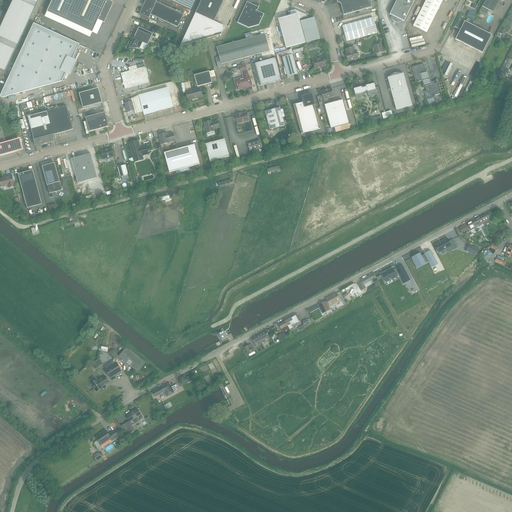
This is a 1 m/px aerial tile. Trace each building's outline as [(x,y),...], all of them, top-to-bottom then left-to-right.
[(38,0),(12,0),(7,14),(0,28),(0,70),(5,73),(38,0)] [(52,0),(47,12),(87,30),(92,33),(98,20),(104,23),(113,2),(107,0),(52,0)] [(177,27),(183,15),(156,2),(157,0),(155,0),(145,0),(139,14),(148,19),(150,15),(177,27)] [(192,0),(168,0),(177,4),(191,10),(195,1),(192,0)] [(201,0),(195,13),(180,47),(221,35),(224,27),(214,22),(223,0),(201,0)] [(340,4),(343,15),(371,7),(371,1),(368,0),(328,0),(335,4),(337,2),(340,4)] [(389,14),(390,15),(392,16),(391,18),(392,19),(393,20),(394,21),(396,22),(397,22),(398,22),(400,22),(401,20),(403,22),(404,22),(404,21),(414,0),(396,0),(389,14)] [(425,0),(413,26),(426,33),(442,0),(425,0)] [(507,0),(485,0),(482,7),(492,12),(499,0),(505,3),(507,0)] [(259,25),(262,19),(264,14),(257,11),(259,6),(258,6),(258,7),(247,2),(237,23),(248,28),(259,25)] [(299,20),(307,18),(307,15),(305,14),(295,10),(291,11),(287,12),(288,17),(278,19),(286,48),(305,43),(299,20)] [(467,16),(474,20),(476,15),(469,11),(467,16)] [(320,39),(314,17),(300,21),(306,43),(320,39)] [(346,43),(355,41),(358,40),(357,39),(377,33),(373,17),(342,26),(344,34),(342,37),(346,43)] [(458,19),(454,27),(459,29),(464,21),(458,19)] [(491,35),(464,21),(455,39),(482,53),(491,35)] [(33,23),(0,95),(0,97),(2,98),(62,81),(66,71),(68,72),(73,62),(71,62),(78,45),(79,45),(33,23)] [(152,34),(138,28),(133,39),(133,38),(132,39),(133,39),(129,48),(140,49),(142,43),(147,45),(152,34)] [(269,51),(265,34),(240,41),(245,58),(269,51)] [(245,58),(240,41),(216,47),(219,57),(215,58),(218,68),(225,66),(224,64),(245,58)] [(382,52),(380,44),(374,45),(376,53),(382,52)] [(358,58),(357,57),(358,56),(359,56),(359,55),(359,53),(358,52),(357,52),(356,52),(356,51),(355,51),(353,47),(345,49),(346,53),(345,53),(347,61),(358,58)] [(292,55),(282,58),(287,77),(297,74),(292,55)] [(314,70),(319,69),(322,68),(322,67),(325,66),(323,57),(312,60),(314,70)] [(254,63),(260,86),(281,80),(275,58),(254,63)] [(503,66),(500,72),(506,75),(509,69),(511,70),(511,60),(507,58),(503,66)] [(126,72),(121,74),(123,83),(124,82),(125,85),(124,85),(125,89),(130,88),(149,83),(144,67),(144,64),(128,68),(129,71),(126,72)] [(423,64),(411,67),(416,83),(427,79),(423,64)] [(237,90),(246,87),(251,86),(249,76),(248,76),(247,71),(242,72),(244,78),(234,80),(237,90)] [(212,83),(210,78),(209,72),(194,76),(196,82),(197,87),(212,83)] [(387,78),(388,83),(396,110),(412,106),(403,74),(399,75),(399,73),(397,73),(395,73),(393,74),(392,74),(390,75),(391,77),(387,78)] [(353,86),(354,91),(356,98),(356,97),(363,95),(363,96),(363,94),(367,92),(368,95),(368,93),(375,91),(376,93),(373,81),(373,82),(365,84),(365,83),(365,85),(361,86),(360,84),(360,86),(353,87),(353,86)] [(424,91),(426,96),(427,100),(435,97),(435,96),(440,94),(437,85),(436,81),(429,83),(429,84),(425,86),(426,91),(424,91)] [(83,108),(97,104),(102,103),(98,88),(79,94),(83,108)] [(138,96),(142,110),(144,115),(173,107),(167,88),(138,96)] [(185,92),(187,100),(201,97),(199,89),(185,92)] [(333,96),(331,89),(321,92),(323,99),(333,96)] [(293,105),(301,134),(320,129),(313,105),(314,105),(311,94),(301,97),(303,102),(293,105)] [(127,113),(134,111),(131,99),(126,100),(126,103),(124,104),(127,113)] [(330,129),(348,124),(342,100),(324,105),(330,129)] [(35,146),(37,145),(55,141),(53,135),(73,130),(66,106),(27,117),(32,134),(34,140),(35,146)] [(284,126),(281,113),(279,108),(265,112),(266,117),(269,130),(284,126)] [(391,111),(382,113),(383,119),(392,117),(391,111)] [(94,112),(83,115),(84,118),(85,118),(89,132),(108,127),(104,112),(95,115),(94,112)] [(242,113),(240,113),(235,115),(237,124),(248,121),(247,118),(246,113),(242,114),(242,113)] [(204,123),(205,128),(206,133),(214,131),(213,130),(219,128),(217,121),(212,123),(211,121),(204,123)] [(166,133),(159,135),(161,145),(169,143),(169,142),(175,141),(173,133),(169,134),(169,135),(167,135),(166,133)] [(19,151),(21,150),(18,139),(16,140),(16,139),(0,143),(0,156),(19,151)] [(224,139),(205,145),(210,162),(229,157),(224,139)] [(129,143),(131,148),(134,162),(143,160),(142,156),(149,154),(147,146),(140,148),(138,141),(129,143)] [(250,151),(254,149),(261,148),(259,141),(248,144),(250,151)] [(169,173),(199,165),(194,145),(164,153),(169,173)] [(100,151),(101,156),(102,160),(114,157),(112,148),(100,151)] [(90,154),(71,159),(77,184),(97,178),(90,154)] [(54,163),(42,167),(49,194),(62,190),(54,163)] [(120,177),(128,175),(125,165),(117,167),(120,177)] [(18,174),(27,208),(42,204),(32,170),(18,174)] [(8,188),(9,188),(14,186),(13,184),(14,184),(11,175),(3,177),(3,178),(0,179),(0,184),(0,185),(1,187),(8,185),(8,188)] [(222,182),(218,183),(219,188),(233,184),(232,179),(228,181),(226,176),(220,177),(221,179),(222,179),(222,182)] [(480,217),(484,224),(494,219),(490,212),(480,217)] [(459,228),(462,234),(470,229),(470,231),(484,224),(480,217),(459,228)] [(492,237),(494,242),(503,236),(500,232),(492,237)] [(442,242),(435,246),(439,253),(451,246),(453,250),(457,248),(453,240),(449,242),(447,239),(441,242),(442,242)] [(468,240),(461,246),(464,248),(470,243),(468,240)] [(493,244),(488,249),(493,254),(498,249),(493,244)] [(469,245),(466,251),(476,256),(479,249),(469,245)] [(420,253),(411,258),(417,268),(425,264),(428,262),(431,267),(438,264),(430,251),(424,254),(424,255),(422,257),(420,253)] [(459,265),(464,256),(460,253),(454,262),(459,265)] [(410,281),(410,280),(402,265),(401,265),(402,265),(401,266),(396,268),(395,268),(395,269),(393,270),(392,269),(392,268),(384,272),(384,273),(383,274),(382,275),(382,274),(381,274),(386,282),(392,278),(391,277),(398,274),(401,280),(402,280),(401,280),(403,279),(405,282),(404,282),(405,283),(406,282),(408,280),(408,281),(409,280),(410,281)] [(370,285),(377,281),(373,274),(361,280),(362,282),(358,284),(361,291),(365,288),(363,285),(369,282),(370,285)] [(326,299),(326,301),(329,305),(339,300),(336,294),(326,299)] [(330,310),(325,302),(318,305),(323,314),(330,310)] [(317,305),(308,310),(310,313),(319,308),(317,305)] [(289,329),(289,330),(292,328),(291,326),(294,324),(301,321),(297,314),(284,321),(288,328),(289,329)] [(283,333),(289,329),(288,328),(284,321),(278,325),(283,333)] [(227,337),(226,336),(224,331),(218,334),(222,340),(227,337)] [(252,339),(254,343),(256,346),(259,344),(258,342),(264,339),(265,341),(270,339),(266,332),(252,339)] [(244,348),(248,355),(249,355),(250,357),(255,354),(254,352),(255,351),(253,348),(251,350),(248,345),(244,348)] [(119,356),(133,369),(137,372),(145,363),(127,347),(119,356)] [(95,362),(91,364),(94,370),(96,369),(98,373),(101,372),(98,367),(95,362)] [(116,363),(104,370),(110,378),(121,371),(116,363)] [(90,383),(93,388),(96,392),(102,388),(101,387),(109,382),(105,376),(97,381),(96,380),(90,383)] [(153,392),(155,396),(164,392),(166,397),(178,391),(176,387),(177,387),(176,385),(171,387),(169,383),(153,392)] [(233,404),(238,400),(234,396),(229,400),(233,404)] [(130,421),(132,420),(134,424),(143,418),(141,414),(140,414),(137,409),(126,416),(130,421)] [(120,427),(127,437),(135,431),(129,422),(120,427)] [(95,444),(98,449),(102,446),(100,444),(110,438),(112,441),(119,436),(115,430),(108,435),(105,430),(102,432),(103,434),(100,435),(95,438),(98,441),(95,443),(95,444)] [(112,451),(117,445),(114,442),(108,447),(112,451)] [(93,456),(97,462),(103,458),(99,452),(93,456)]
